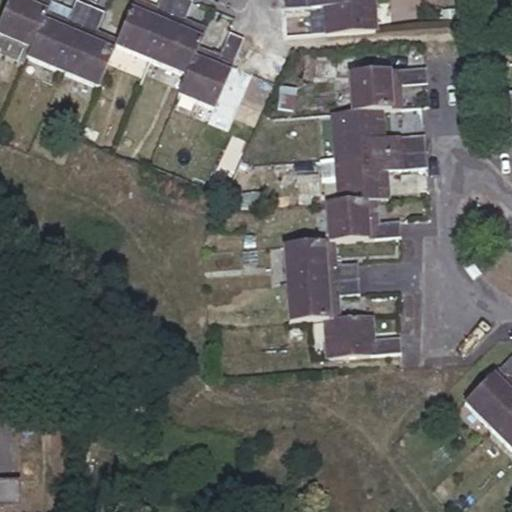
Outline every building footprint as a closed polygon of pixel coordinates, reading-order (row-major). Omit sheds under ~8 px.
[(8,0),(0,19),(0,33),(31,47),(46,13),(51,3),(44,0),(8,0)] [(116,43),(116,45),(151,61),(176,0),(158,0),(155,10),(134,1),(116,43)] [(189,0),(176,0),(151,61),(186,76),(198,50),(205,32),(184,23),(193,2),(189,0)] [(373,32),(371,0),(281,0),(282,11),(323,9),(324,35),(373,32)] [(31,47),(28,55),(63,71),(90,7),(77,1),(67,21),(46,13),(31,47)] [(90,7),(63,71),(98,87),(116,45),(116,43),(95,34),(105,13),(90,7)] [(198,50),(186,76),(178,95),(213,110),(243,41),(229,34),(218,60),(198,50)] [(426,87),(425,72),(350,76),(352,114),(371,113),(395,112),(394,89),(426,87)] [(352,114),(331,115),(334,159),(424,155),(423,138),(373,141),(371,113),(352,114)] [(424,155),(334,159),(336,206),(361,205),(376,204),(374,174),(425,172),(424,155)] [(399,241),(398,225),(363,226),(361,205),(336,206),(327,206),(330,246),(332,246),(399,241)] [(233,254),(244,253),(243,239),(232,241),(233,254)] [(330,246),(287,250),(289,290),(357,286),(356,270),(334,272),(332,246),(330,246)] [(357,286),(289,290),(290,328),(324,325),(336,325),(335,303),(358,302),(357,286)] [(368,322),(336,325),(324,325),(326,362),(399,358),(398,342),(370,345),(368,322)] [(511,358),(463,407),(489,435),(511,412),(511,391),(507,386),(511,381),(511,358)] [(511,412),(489,435),(511,457),(511,412)] [(0,511),(17,511),(17,485),(0,485),(0,511)]
